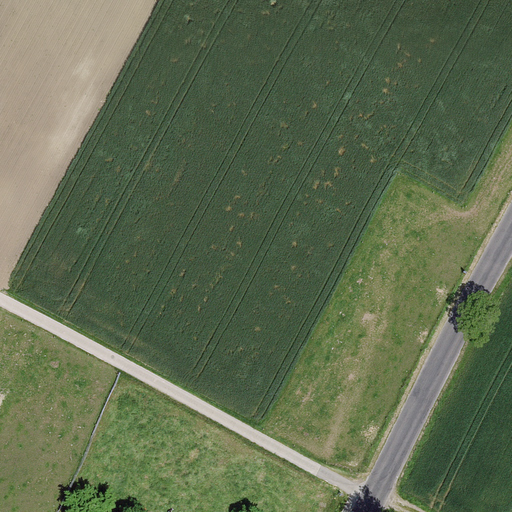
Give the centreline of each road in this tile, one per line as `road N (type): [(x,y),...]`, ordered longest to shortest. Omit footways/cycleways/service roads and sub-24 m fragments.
road 1 (unclassified): [(371,500),(0,298)]
road 2 (tertiary): [(511,238),(371,500)]
